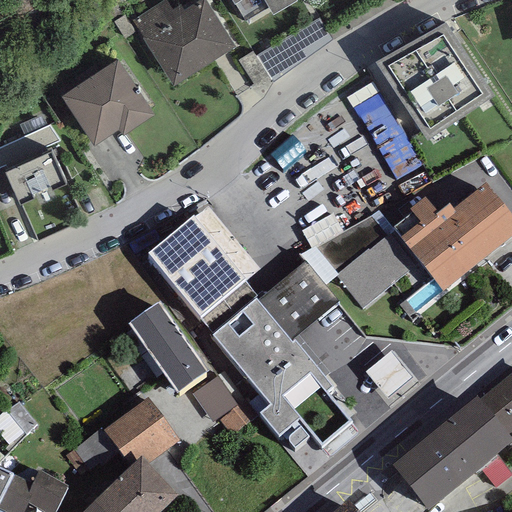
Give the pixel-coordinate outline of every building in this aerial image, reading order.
[(166,0),(163,0),(133,19),(144,37),(143,37),(173,85),(235,46),(206,0),(199,0),(184,10),(181,5),(173,10),(166,0)] [(231,0),(234,5),(235,4),(245,21),(268,7),(272,15),(296,0),(231,0)] [(331,39),(318,17),(257,56),(271,78),(273,81),(331,39)] [(445,20),(377,62),(426,139),(494,97),(445,20)] [(253,50),(238,60),(257,87),(271,78),(257,56),(253,50)] [(154,115),(117,59),(61,96),(94,146),(118,130),(122,136),(154,115)] [(389,108),(363,123),(398,183),(424,169),(389,108)] [(50,124),(0,146),(0,194),(12,189),(19,205),(66,184),(49,145),(59,141),(50,124)] [(411,221),(394,235),(402,245),(400,246),(423,276),(441,300),(511,245),(511,226),(486,193),(453,218),(450,213),(438,223),(424,205),(409,217),(411,221)] [(208,213),(192,226),(245,288),(260,274),(208,213)] [(389,238),(372,218),(315,249),(339,278),(337,279),(362,312),(404,278),(411,287),(423,276),(400,246),(402,245),(394,235),(389,238)] [(148,265),(200,326),(214,342),(256,307),(259,304),(245,288),(192,226),(148,265)] [(298,258),(305,266),(324,289),(337,279),(339,278),(315,249),(298,258)] [(259,304),(256,307),(289,347),(339,305),(324,289),(305,266),(259,304)] [(214,342),(213,343),(271,412),(261,421),(278,442),(299,425),(321,452),(350,428),(326,400),(333,394),(295,349),(292,351),(289,347),(256,307),(214,342)] [(159,311),(128,332),(177,402),(207,382),(159,311)] [(390,359),(365,377),(385,403),(409,385),(390,359)] [(511,377),(475,407),(509,449),(511,446),(511,377)] [(148,402),(103,437),(133,476),(142,468),(146,471),(180,445),(148,402)] [(438,511),(511,454),(511,452),(509,449),(475,407),(391,474),(421,511),(438,511)] [(22,408),(0,425),(0,436),(13,453),(40,432),(22,408)] [(170,511),(178,506),(146,471),(142,468),(133,476),(93,511),(170,511)] [(0,507),(12,482),(0,475),(0,507)] [(12,482),(0,507),(0,511),(29,511),(30,511),(31,511),(58,511),(68,492),(39,478),(35,487),(31,485),(29,490),(12,482)]
